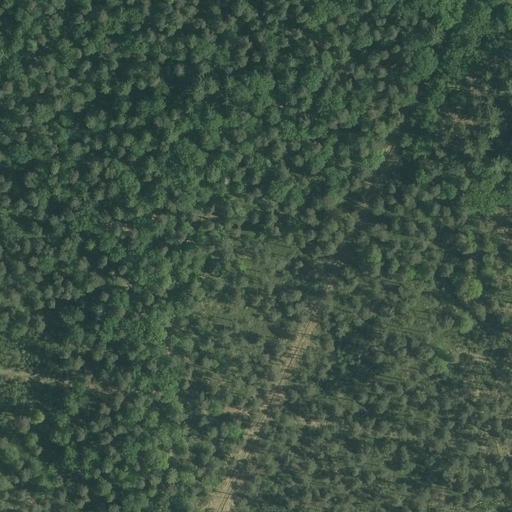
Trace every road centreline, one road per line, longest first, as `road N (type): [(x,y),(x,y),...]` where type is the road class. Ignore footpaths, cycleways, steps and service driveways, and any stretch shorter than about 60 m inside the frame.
road 1 (track): [(259,428),(466,0)]
road 2 (track): [(259,428),(0,375)]
